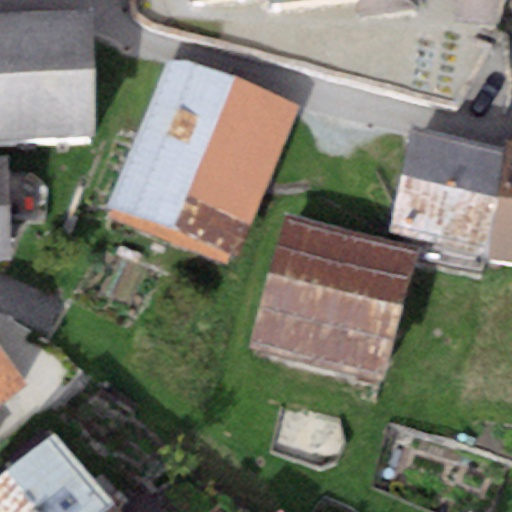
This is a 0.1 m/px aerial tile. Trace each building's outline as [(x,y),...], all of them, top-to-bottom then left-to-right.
[(187,0),(188,9),(265,0),(268,0),(270,14),(358,4),(360,27),(420,20),(417,0),(187,0)] [(457,0),(454,20),(494,27),(499,0),(457,0)] [(0,15),(0,138),(93,134),(88,11),(0,15)] [(107,212),(170,238),(233,83),(170,57),(107,212)] [(295,108),(233,83),(170,238),(232,263),(295,108)] [(482,269),(485,254),(505,146),(410,128),(391,234),(428,241),(425,258),(482,269)] [(511,137),(506,137),(505,146),(485,254),(511,259),(511,137)] [(0,160),(0,257),(9,257),(5,160),(0,160)] [(420,248),(283,214),(248,351),(385,386),(420,248)] [(0,408),(29,386),(0,348),(0,408)] [(105,511),(115,503),(55,435),(0,482),(0,511),(105,511)] [(122,511),(115,503),(105,511),(122,511)]
